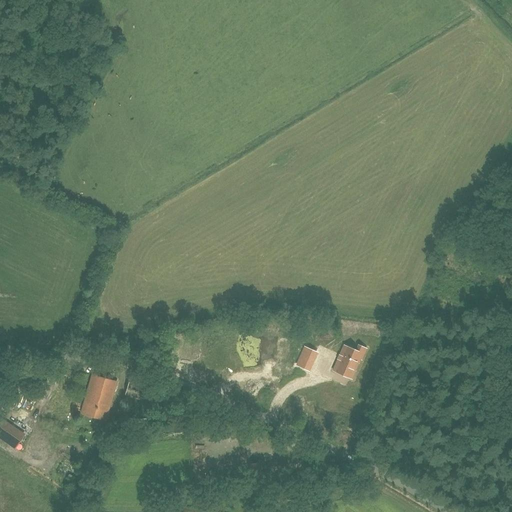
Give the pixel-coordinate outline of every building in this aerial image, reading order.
[(366,350),(357,346),(355,352),(343,346),(332,371),(339,374),(344,376),(351,379),(355,372),(358,364),(360,360),(361,360),(366,350)] [(297,366),(308,371),(311,363),(316,352),(305,347),(300,358),(297,366)] [(104,420),(115,382),(93,375),(82,414),(104,420)] [(24,435),(0,417),(0,439),(14,450),(24,435)] [(251,482),(267,479),(264,461),(248,464),(251,482)] [(283,482),(272,484),(275,502),(287,500),(283,482)]
